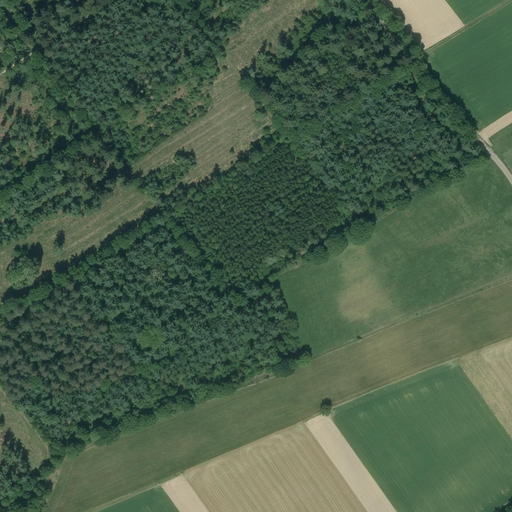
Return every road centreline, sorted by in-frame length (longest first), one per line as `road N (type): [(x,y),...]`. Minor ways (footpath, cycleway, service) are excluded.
road 1 (tertiary): [(511,180),(363,0)]
road 2 (track): [(0,74),(111,0)]
